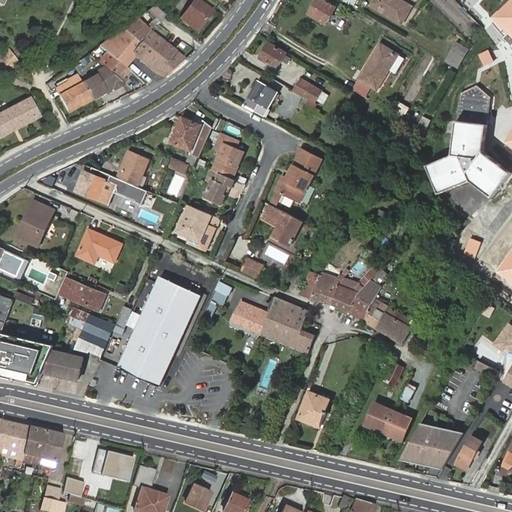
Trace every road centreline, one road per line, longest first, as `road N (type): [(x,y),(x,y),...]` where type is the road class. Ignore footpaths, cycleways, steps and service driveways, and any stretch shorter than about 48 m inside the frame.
road 1 (secondary): [(511,506),(0,390)]
road 2 (secondary): [(0,406),(465,511)]
road 3 (tertiary): [(249,0),(176,81),(0,169)]
road 4 (tertiary): [(0,189),(190,88)]
road 5 (residential): [(237,221),(274,140),(190,88)]
